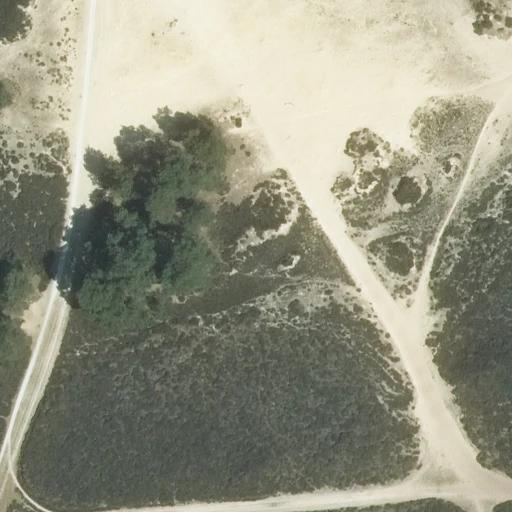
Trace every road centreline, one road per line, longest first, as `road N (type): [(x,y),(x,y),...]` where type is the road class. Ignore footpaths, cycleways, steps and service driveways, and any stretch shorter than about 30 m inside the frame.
road 1 (track): [(189,0),(407,345),(446,422),(463,491)]
road 2 (track): [(82,189),(53,341),(9,462)]
road 3 (track): [(186,511),(463,491)]
road 4 (track): [(97,0),(82,189)]
